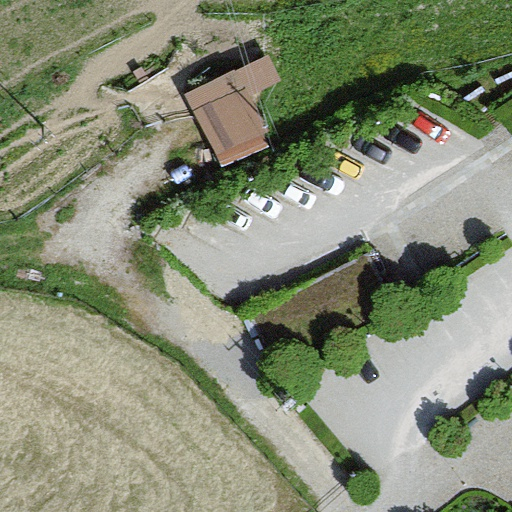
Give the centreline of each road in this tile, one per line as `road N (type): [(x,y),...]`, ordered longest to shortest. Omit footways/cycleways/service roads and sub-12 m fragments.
road 1 (track): [(153,160),(73,222),(357,511)]
road 2 (unclassified): [(511,423),(382,511)]
